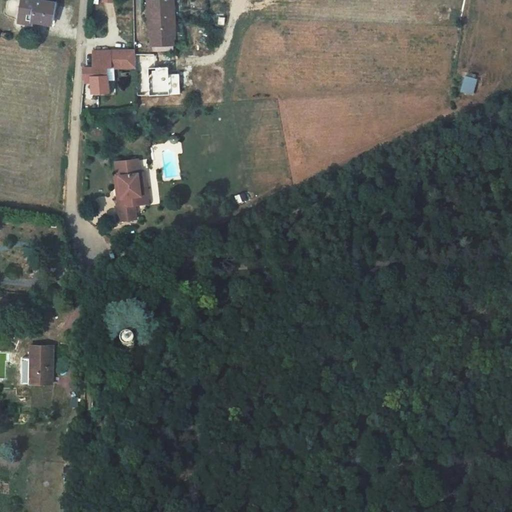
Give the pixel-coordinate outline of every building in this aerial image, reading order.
[(138,40),(161,40),(159,0),(138,0),(138,5),(136,5),(136,30),(138,29),(138,40)] [(45,7),(8,2),(4,26),(21,28),(21,25),(38,27),(39,20),(43,21),(45,7)] [(82,84),(82,98),(98,97),(97,72),(111,72),(123,71),(123,55),(84,57),(85,73),(74,73),(75,85),(82,84)] [(462,75),(459,92),(472,95),(476,78),(462,75)] [(127,178),(125,165),(103,168),(106,181),(103,182),(108,211),(105,211),(107,226),(126,223),(124,210),(131,209),(128,190),(135,189),(133,177),(127,178)] [(141,193),(147,192),(145,179),(138,180),(141,193)] [(138,207),(135,189),(128,190),(131,209),(138,207)] [(131,342),(133,341),(133,340),(133,339),(133,336),(133,335),(133,334),(132,333),(131,332),(129,331),(128,330),(126,330),(124,331),(122,332),(120,334),(120,335),(120,337),(120,339),(121,342),(123,343),(125,344),(128,344),(130,343),(131,342)] [(21,349),(21,364),(23,364),(23,388),(43,388),(43,360),(39,360),(39,349),(21,349)]
